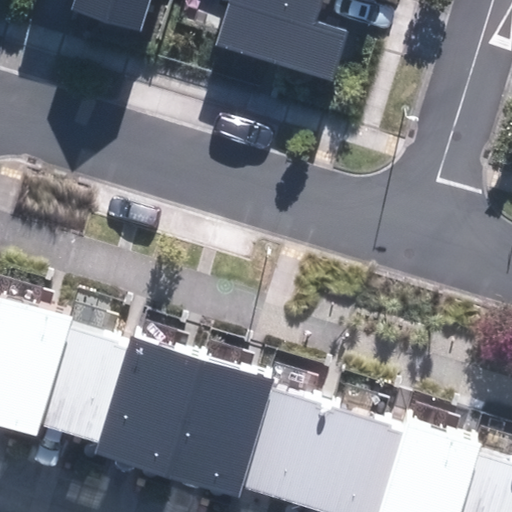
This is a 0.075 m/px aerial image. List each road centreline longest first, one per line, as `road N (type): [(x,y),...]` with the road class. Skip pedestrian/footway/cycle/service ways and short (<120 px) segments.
road 1 (residential): [(428,244),(0,108)]
road 2 (residential): [(428,244),(501,0)]
